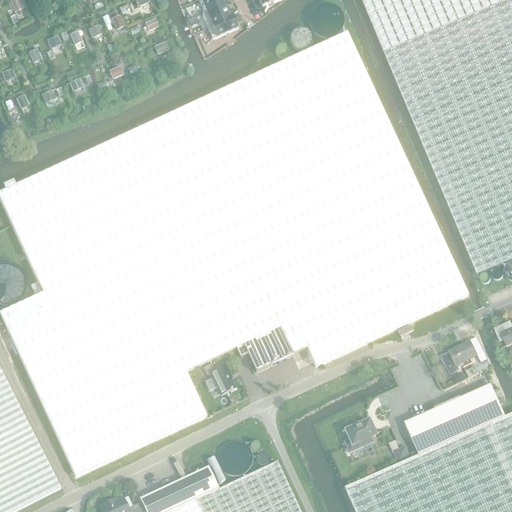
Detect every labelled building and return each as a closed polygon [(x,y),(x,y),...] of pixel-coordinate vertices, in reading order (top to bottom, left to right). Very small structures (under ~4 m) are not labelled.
[(19,0),(15,0),(10,2),(15,13),(23,10),(19,0)] [(147,0),(134,0),(138,8),(149,4),(147,0)] [(221,0),(201,0),(196,2),(196,3),(199,2),(204,15),(202,16),(224,7),(221,0)] [(511,0),(362,0),(376,32),(405,103),(477,275),(511,260),(511,0)] [(333,13),(332,5),(315,7),(319,38),(342,35),(339,12),(333,13)] [(224,7),(202,16),(208,29),(230,20),(224,7)] [(119,17),(112,20),(117,31),(124,28),(119,17)] [(155,19),(145,24),(148,33),(159,28),(155,19)] [(230,20),(208,29),(213,41),(237,30),(232,19),(230,20)] [(98,27),(88,31),(92,40),(102,35),(98,27)] [(293,29),(292,48),(310,49),(312,30),(293,29)] [(78,32),(70,36),(74,46),(83,43),(78,32)] [(347,35),(0,194),(0,200),(43,294),(0,314),(1,318),(75,478),(207,417),(186,373),(237,350),(243,347),(295,323),(307,350),(315,368),(367,344),(397,330),(405,326),(468,297),(347,35)] [(57,37),(47,42),(51,50),(61,46),(57,37)] [(165,43),(154,48),(158,56),(169,51),(165,43)] [(37,50),(29,53),(33,64),(42,60),(37,50)] [(120,67),(109,72),(113,80),(124,76),(120,67)] [(12,70),(1,75),(5,83),(15,79),(12,70)] [(80,80),(69,85),(73,94),(83,89),(80,80)] [(52,91),(42,96),(45,105),(56,100),(55,99),(57,98),(55,94),(54,95),(52,91)] [(24,97),(16,100),(20,111),(29,107),(24,97)] [(37,283),(30,286),(35,297),(42,294),(37,283)] [(243,347),(237,350),(241,358),(248,355),(256,374),(307,350),(295,323),(243,347)] [(504,341),(506,348),(511,345),(511,327),(511,324),(495,330),(500,343),(504,341)] [(410,327),(398,332),(401,338),(413,333),(410,327)] [(476,338),(469,342),(477,356),(481,364),(485,362),(488,361),(476,338)] [(442,360),(441,360),(445,368),(446,367),(451,375),(459,371),(457,367),(477,356),(469,342),(449,353),(449,354),(441,358),(442,360)] [(481,364),(471,369),(474,375),(488,368),(485,362),(481,364)] [(211,365),(204,369),(208,377),(211,375),(213,380),(206,383),(210,392),(217,388),(221,396),(235,389),(225,368),(215,373),(211,365)] [(0,511),(15,511),(30,505),(61,489),(47,461),(46,462),(17,405),(18,404),(0,368),(0,511)] [(404,424),(418,456),(505,417),(491,386),(470,395),(404,424)] [(511,511),(511,413),(505,417),(418,456),(345,488),(355,511),(511,511)] [(349,441),(344,443),(349,454),(363,448),(361,443),(375,437),(369,421),(345,432),(349,441)] [(256,460),(256,459),(256,456),(255,453),(253,450),(251,448),(248,446),(246,444),(242,443),(239,443),(235,444),(233,444),(231,446),(228,448),(226,450),(225,453),(224,456),(224,460),(224,463),(225,466),(226,468),(228,471),(231,473),(234,474),(237,475),(240,476),(243,475),(246,474),(249,473),(251,471),(253,468),(255,466),(256,462),(256,460)] [(402,454),(397,457),(399,462),(410,457),(405,446),(400,449),(402,454)] [(172,511),(299,511),(277,463),(219,490),(172,511)] [(172,511),(219,490),(208,467),(139,500),(141,503),(145,511),(172,511)] [(102,509),(101,509),(102,511),(145,511),(141,503),(128,509),(123,499),(116,502),(115,501),(101,507),(102,509)]
